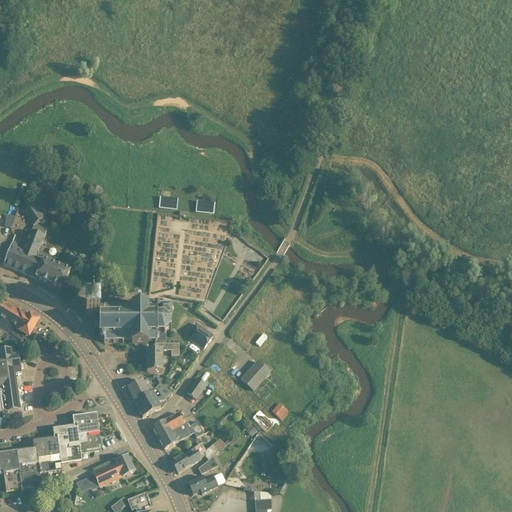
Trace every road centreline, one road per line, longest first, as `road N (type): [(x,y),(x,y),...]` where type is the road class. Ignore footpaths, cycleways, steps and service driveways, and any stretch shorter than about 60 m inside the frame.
road 1 (unclassified): [(137,431),(165,412),(286,243),(367,0)]
road 2 (track): [(0,111),(59,76),(86,77),(126,104),(189,104),(248,140),(272,215),(291,233)]
road 3 (residential): [(6,511),(36,505),(61,479),(143,441)]
road 4 (secondary): [(107,382),(68,329),(0,287)]
